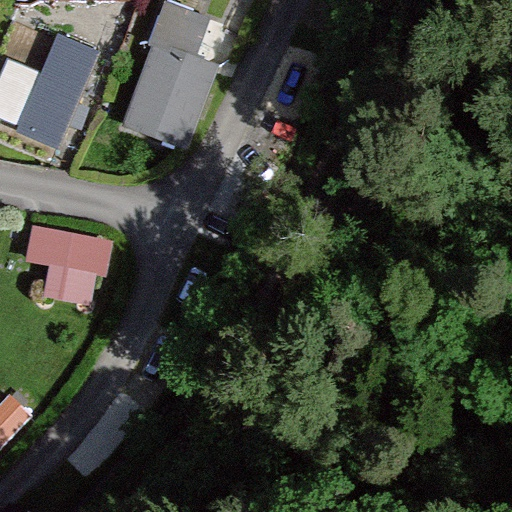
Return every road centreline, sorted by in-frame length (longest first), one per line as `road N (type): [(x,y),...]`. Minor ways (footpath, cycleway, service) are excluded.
road 1 (residential): [(0,462),(189,207)]
road 2 (residential): [(189,207),(305,0)]
road 3 (residential): [(0,174),(189,207)]
